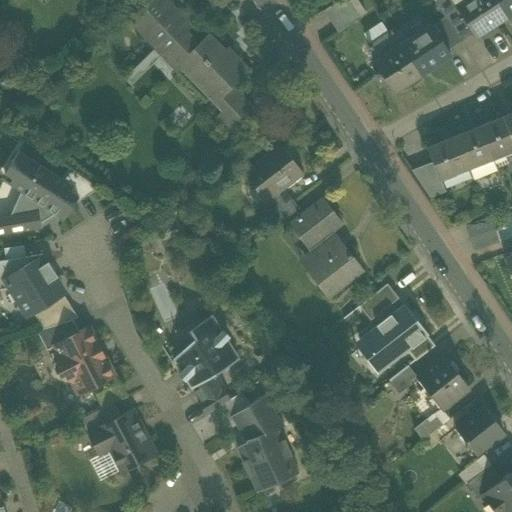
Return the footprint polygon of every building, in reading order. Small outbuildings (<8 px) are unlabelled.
[(189,36),(186,33),(180,27),(186,22),(164,0),(154,0),(130,23),(155,49),(161,56),(170,48),(182,61),(179,63),(184,68),(203,88),(202,89),(221,110),(237,94),(231,87),(248,71),(236,59),(234,62),(208,36),(198,46),(196,43),(196,42),(190,36),(189,36)] [(339,0),(323,10),(337,33),(359,19),(347,0),(339,0)] [(494,0),(463,0),(455,5),(454,6),(472,33),(475,38),(507,18),(494,0)] [(511,0),(494,0),(507,18),(511,14),(511,0)] [(452,2),(439,10),(460,41),(472,33),(454,6),(455,5),(452,1),(452,2)] [(447,50),(460,41),(439,10),(436,5),(422,13),(430,25),(447,50)] [(191,28),(186,22),(180,27),(186,33),(191,28)] [(430,25),(400,45),(401,46),(420,75),(450,55),(447,50),(430,25)] [(367,47),(377,62),(401,46),(400,45),(391,32),(367,47)] [(420,75),(401,46),(377,62),(374,64),(392,93),(420,75)] [(178,73),(184,68),(179,63),(182,61),(170,48),(161,56),(178,73)] [(130,86),(161,56),(155,49),(123,79),(130,86)] [(223,111),(238,126),(254,111),(237,94),(221,110),(223,111)] [(217,117),(232,132),(238,126),(223,111),(217,117)] [(511,115),(503,119),(511,141),(511,115)] [(511,141),(503,119),(480,128),(491,157),(511,149),(511,141)] [(480,128),(457,138),(468,166),(474,164),(478,176),(496,169),(491,157),(480,128)] [(439,178),(468,166),(457,138),(427,149),(432,162),(438,178),(439,178)] [(252,196),(259,205),(264,202),(265,201),(273,195),(275,197),(283,190),(282,189),(302,173),(280,145),(244,173),(254,187),(252,196)] [(61,179),(18,151),(0,178),(20,192),(55,214),(63,220),(74,204),(78,197),(69,191),(72,186),(61,179)] [(411,170),(430,198),(445,192),(439,178),(438,178),(432,162),(411,170)] [(473,179),(478,176),(474,164),(468,166),(473,179)] [(68,168),(61,179),(72,186),(69,191),(78,197),(74,204),(99,188),(68,168)] [(264,202),(274,216),(293,202),(283,190),(275,197),(273,195),(265,201),(264,202)] [(38,212),(40,223),(55,214),(20,192),(9,217),(38,212)] [(308,272),(327,297),(362,270),(331,230),(341,223),(322,199),(302,214),(289,224),(290,226),(320,263),(308,272)] [(302,214),(293,202),(274,216),(285,230),(290,226),(289,224),(302,214)] [(38,212),(9,217),(1,235),(41,227),(40,223),(38,212)] [(0,234),(1,235),(9,217),(0,218),(0,234)] [(466,226),(471,238),(493,230),(488,218),(466,226)] [(498,243),(493,230),(471,238),(475,250),(498,243)] [(3,248),(5,260),(25,257),(23,245),(3,248)] [(0,289),(7,288),(1,280),(43,254),(25,257),(5,260),(0,261),(0,289)] [(19,307),(21,310),(28,305),(34,314),(63,295),(57,286),(61,284),(43,254),(1,280),(7,288),(10,286),(22,305),(19,307)] [(359,306),(370,321),(398,298),(387,284),(359,306)] [(7,288),(19,307),(22,305),(10,286),(7,288)] [(34,314),(43,329),(72,320),(77,318),(63,295),(34,314)] [(407,351),(426,336),(428,335),(403,303),(358,338),(383,370),(407,351)] [(26,318),(34,314),(28,305),(21,310),(26,318)] [(195,384),(198,388),(215,379),(218,376),(216,374),(222,368),(237,358),(226,341),(230,337),(222,330),(220,331),(211,317),(187,333),(194,340),(174,360),(181,371),(177,374),(185,382),(187,380),(191,387),(195,384)] [(79,332),(72,320),(43,329),(38,330),(48,350),(54,346),(53,345),(79,332)] [(71,380),(78,394),(113,376),(88,327),(79,332),(53,345),(54,346),(59,357),(55,368),(60,377),(71,380)] [(426,336),(407,351),(415,361),(434,345),(426,336)] [(274,357),(280,368),(288,363),(281,352),(274,357)] [(417,379),(440,409),(468,387),(445,357),(417,379)] [(416,376),(408,366),(389,381),(399,393),(411,384),(409,381),(416,376)] [(205,415),(211,411),(228,401),(215,379),(198,388),(194,391),(200,402),(198,403),(205,415)] [(96,398),(101,409),(113,403),(126,396),(121,385),(96,398)] [(242,392),(228,401),(211,411),(218,422),(222,420),(228,430),(236,425),(249,416),(244,408),(249,404),(242,392)] [(236,447),(256,492),(298,473),(278,428),(283,426),(264,395),(249,404),(244,408),(249,416),(236,425),(246,441),(236,447)] [(81,419),(89,433),(121,417),(113,403),(101,409),(81,419)] [(455,429),(475,455),(504,433),(483,407),(455,429)] [(109,450),(120,471),(154,454),(131,411),(121,417),(89,433),(100,455),(109,450)] [(470,480),(490,465),(482,455),(462,470),(470,480)] [(501,479),(490,465),(466,484),(478,499),(482,495),(482,494),(501,479)] [(482,495),(495,511),(511,511),(511,470),(501,479),(482,494),(482,495)]
